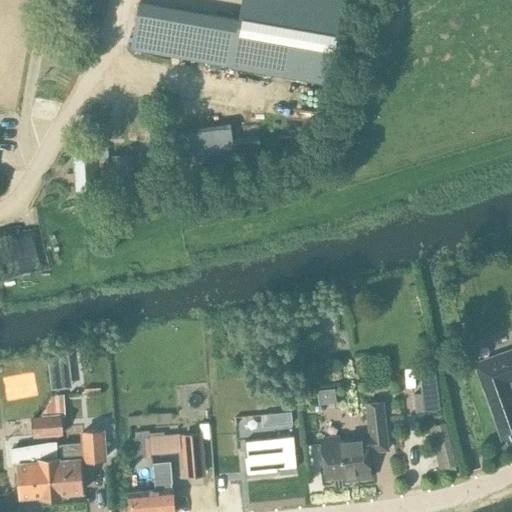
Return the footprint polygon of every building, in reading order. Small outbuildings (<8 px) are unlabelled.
[(347,0),(241,0),(239,19),(139,1),(131,49),(333,84),(347,0)] [(236,144),(234,127),(180,133),(184,167),(237,161),(237,155),(260,151),(258,140),(236,144)] [(301,133),(301,137),(300,146),(319,147),(320,136),(301,133)] [(73,149),(75,172),(65,173),(66,181),(75,180),(76,193),(113,190),(109,146),(73,149)] [(132,154),(112,155),(114,188),(134,187),(132,154)] [(511,379),(511,348),(474,362),(495,420),(502,439),(506,438),(508,444),(511,442),(511,391),(508,381),(511,379)] [(422,393),(413,394),(415,412),(440,409),(436,371),(420,373),(422,393)] [(55,394),(38,417),(46,416),(47,434),(61,433),(59,415),(65,414),(63,394),(55,394)] [(339,441),(339,437),(322,439),(324,457),(326,477),(370,472),(368,451),(388,449),(386,429),(383,401),(366,403),(370,435),(365,435),(365,438),(339,441)] [(46,416),(38,417),(33,417),(34,435),(47,434),(46,416)] [(446,422),(434,425),(441,451),(452,449),(446,422)] [(81,431),(83,461),(107,459),(105,429),(81,431)] [(181,451),(179,433),(164,434),(164,431),(150,432),(150,431),(135,432),(135,437),(133,437),(135,468),(153,467),(153,466),(154,466),(153,463),(153,456),(153,454),(181,451)] [(202,431),(181,433),(185,476),(205,475),(202,431)] [(294,436),(246,440),(247,456),(245,456),(247,474),(277,471),(277,469),(297,467),(294,436)] [(65,478),(63,459),(59,460),(59,458),(39,459),(39,461),(19,463),(21,496),(37,495),(35,476),(41,475),(41,478),(59,476),(60,478),(65,478)] [(35,476),(37,495),(42,494),(42,496),(61,495),(61,493),(82,491),(79,458),(63,459),(65,478),(60,478),(59,476),(41,478),(41,475),(35,476)] [(172,478),(171,464),(171,461),(153,463),(154,466),(153,466),(153,467),(155,494),(129,496),(130,499),(131,511),(174,511),(173,494),(172,491),(171,492),(170,478),(172,478)]
